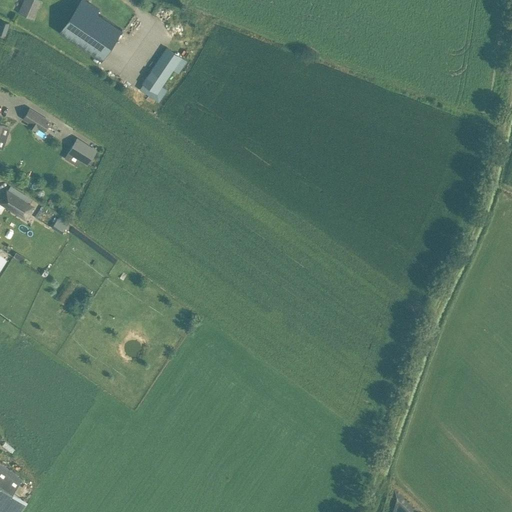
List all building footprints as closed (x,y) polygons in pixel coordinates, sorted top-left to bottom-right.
[(41,0),(24,0),(19,12),(33,18),(41,0)] [(122,29),(97,12),(99,8),(89,1),(87,0),(79,0),(59,30),(102,59),(122,29)] [(0,32),(5,34),(9,22),(2,19),(0,25),(0,32)] [(143,83),(139,88),(159,102),(167,89),(162,85),(173,69),(179,72),(187,60),(182,56),(166,46),(142,82),(143,83)] [(49,123),(51,120),(30,106),(23,118),(29,122),(27,124),(37,130),(38,127),(44,131),(47,126),(49,128),(51,124),(49,123)] [(69,152),(89,164),(97,150),(78,138),(69,152)] [(32,206),(7,190),(0,200),(0,201),(25,217),(32,206)] [(58,217),(54,224),(64,230),(68,223),(58,217)] [(0,511),(18,511),(27,501),(14,491),(23,479),(0,462),(0,511)]
